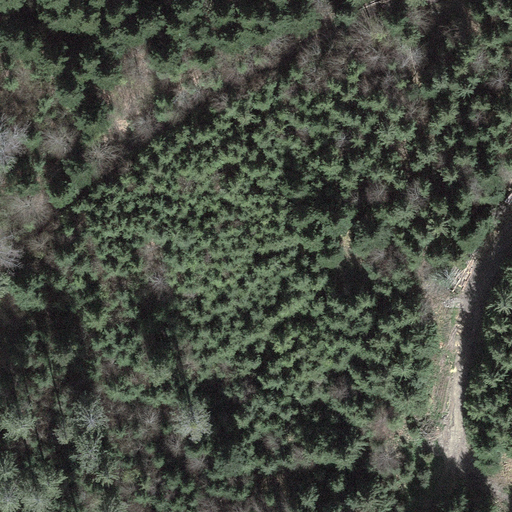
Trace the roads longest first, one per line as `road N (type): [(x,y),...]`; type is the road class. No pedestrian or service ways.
road 1 (track): [(446,0),(286,55),(162,126),(0,264)]
road 2 (track): [(511,241),(490,270),(469,329),(447,447),(418,511)]
